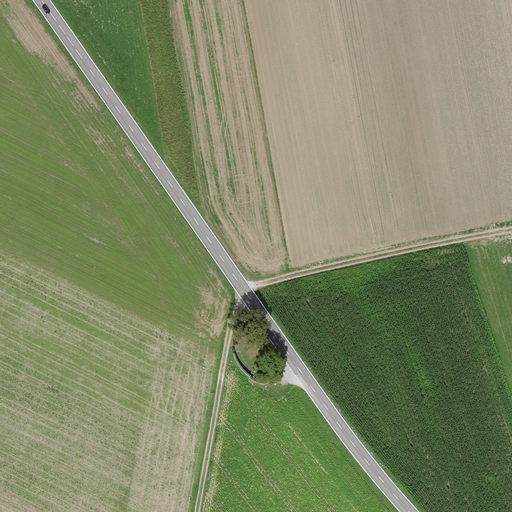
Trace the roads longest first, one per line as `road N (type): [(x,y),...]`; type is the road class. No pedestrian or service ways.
road 1 (secondary): [(40,0),(410,511)]
road 2 (track): [(193,511),(228,339),(246,292),(511,228)]
